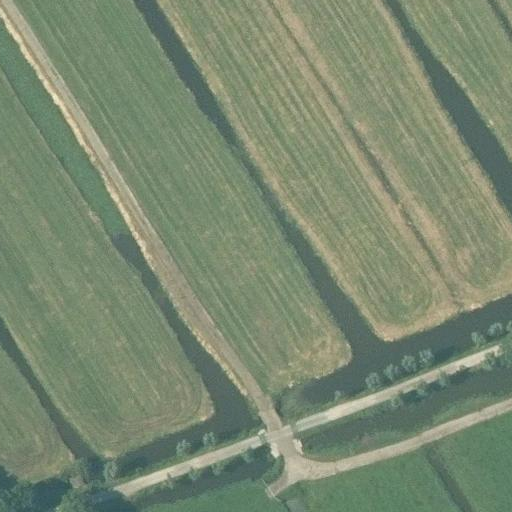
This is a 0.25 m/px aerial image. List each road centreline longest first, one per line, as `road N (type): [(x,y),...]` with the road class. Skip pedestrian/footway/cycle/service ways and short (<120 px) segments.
road 1 (track): [(511,406),(350,465),(295,468),(3,0)]
road 2 (track): [(70,511),(511,349)]
